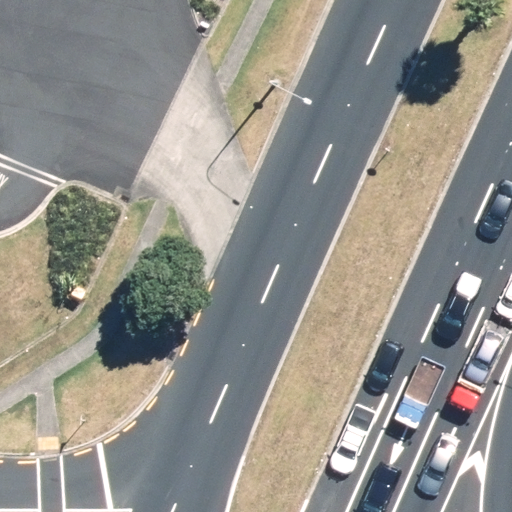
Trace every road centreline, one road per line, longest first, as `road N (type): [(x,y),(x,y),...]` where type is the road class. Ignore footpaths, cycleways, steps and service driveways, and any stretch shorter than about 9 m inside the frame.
road 1 (primary): [(163,429),(371,0)]
road 2 (primary): [(511,210),(366,511)]
road 3 (primary): [(0,477),(92,474),(163,429)]
